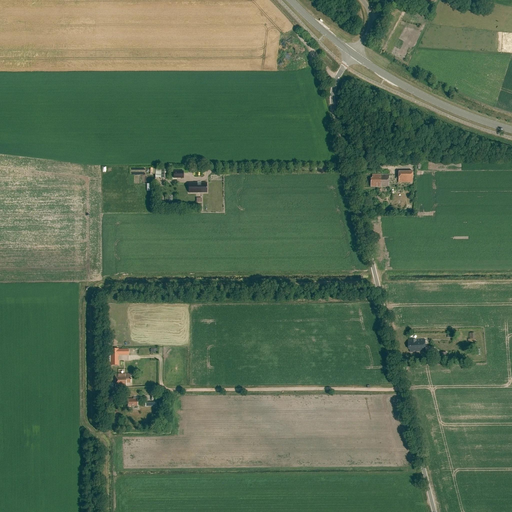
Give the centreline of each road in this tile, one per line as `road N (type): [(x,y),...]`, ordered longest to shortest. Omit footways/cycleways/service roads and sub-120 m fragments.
road 1 (unclassified): [(433,511),(332,108),(334,84),(352,53)]
road 2 (unknown): [(403,389),(127,389)]
road 3 (primary): [(511,133),(445,109),(352,53)]
